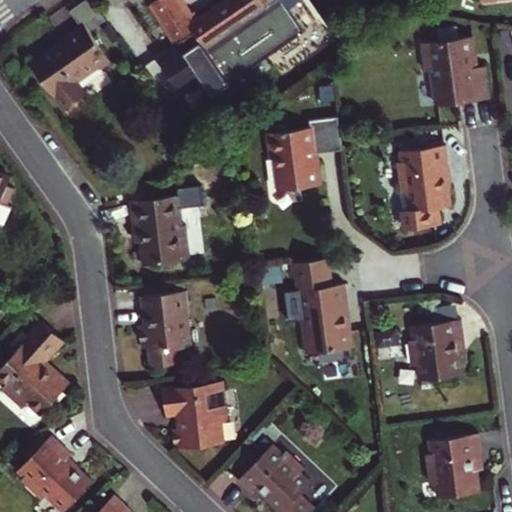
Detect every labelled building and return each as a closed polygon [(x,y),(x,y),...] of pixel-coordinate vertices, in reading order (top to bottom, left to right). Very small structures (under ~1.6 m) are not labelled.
[(82,0),(70,9),(80,23),(85,20),(90,28),(107,17),(101,8),(98,10),(91,0),(82,0)] [(223,0),(193,21),(180,0),(155,0),(153,2),(178,43),(162,55),(168,63),(164,66),(183,94),(203,80),(213,95),(305,30),(285,0),(223,0)] [(52,48),(50,46),(32,59),(65,107),(88,91),(80,79),(101,64),(111,57),(85,20),(60,37),(61,39),(62,41),(52,48)] [(110,21),(104,25),(113,39),(119,34),(110,21)] [(480,66),(479,66),(476,67),(474,51),(472,35),(423,42),(426,70),(434,69),(438,104),(492,97),(488,65),(480,66)] [(62,41),(61,39),(50,46),(52,48),(62,41)] [(111,57),(101,64),(103,67),(113,60),(111,57)] [(344,137),(341,115),(312,119),(313,128),(269,133),(272,158),(278,158),(283,190),(326,184),(324,166),(320,167),(317,152),(322,151),(345,148),(344,137)] [(446,144),(399,151),(400,161),(396,162),(405,229),(433,226),(431,209),(450,206),(448,188),(446,173),(449,172),(446,144)] [(141,223),(143,239),(145,262),(186,256),(185,253),(192,252),(188,223),(185,223),(181,192),(130,198),(134,224),(141,223)] [(136,240),(143,239),(141,223),(134,224),(136,240)] [(308,350),(353,345),(347,303),(351,303),(348,280),(336,281),(332,255),(296,260),(297,274),(299,286),(304,288),(307,315),(303,316),(308,350)] [(304,288),(299,286),(303,316),(307,315),(304,288)] [(194,346),(190,314),(188,305),(192,305),(190,289),(143,295),(145,310),(149,310),(150,324),(147,324),(142,325),(145,347),(153,346),(155,365),(182,363),(180,347),(194,346)] [(357,344),(351,303),(347,303),(353,345),(357,344)] [(70,378),(54,363),(51,366),(43,358),(46,354),(63,336),(42,318),(23,338),(14,348),(0,363),(0,373),(5,379),(1,384),(22,403),(27,398),(41,410),(70,378)] [(421,366),(423,381),(464,375),(461,354),(458,337),(466,336),(464,319),(416,326),(418,340),(415,341),(411,341),(415,367),(421,366)] [(11,345),(14,348),(23,338),(19,335),(11,345)] [(468,352),(466,336),(458,337),(461,354),(468,352)] [(54,363),(46,354),(43,358),(51,366),(54,363)] [(165,389),(168,418),(181,416),(182,431),(175,431),(177,451),(226,445),(223,417),(230,416),(226,382),(165,389)] [(92,476),(80,465),(68,454),(72,451),(74,448),(52,428),(18,465),(25,472),(23,474),(44,493),(48,489),(66,505),(92,476)] [(479,453),(485,452),(483,432),(435,439),(438,455),(433,455),(429,456),(434,484),(441,483),(443,498),(484,492),(482,470),(479,453)] [(256,492),(262,486),(288,511),(287,511),(316,511),(322,507),(321,506),(307,493),(317,482),(306,471),(311,465),(292,448),(289,452),(278,442),(243,479),(256,492)] [(83,461),(72,451),(68,454),(80,465),(83,461)] [(488,469),(485,452),(479,453),(482,470),(488,469)] [(132,511),(137,506),(116,488),(93,511),(132,511)]
